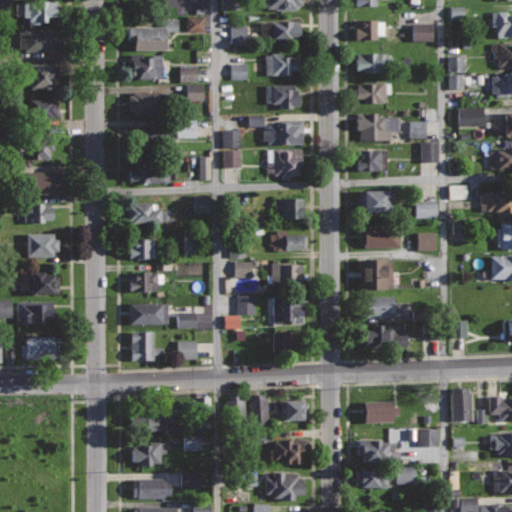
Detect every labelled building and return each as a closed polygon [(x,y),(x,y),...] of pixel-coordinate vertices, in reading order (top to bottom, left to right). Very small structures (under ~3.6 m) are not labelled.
[(55,0),(22,0),(23,20),(46,19),(46,15),(56,15),(55,0)] [(219,0),(219,10),(239,10),(239,0),(235,0),(219,0)] [(259,0),(260,7),(273,6),(273,9),(295,9),(295,3),(300,3),(300,0),(259,0)] [(448,19),(462,19),(462,7),(449,6),(448,19)] [(506,10),(491,10),(492,27),(496,27),(497,37),(507,36),(507,35),(511,35),(511,13),(506,14),(506,10)] [(185,17),(185,32),(203,31),(203,16),(185,17)] [(177,19),(161,19),(161,25),(127,26),(127,40),(134,40),(134,49),(164,48),(163,31),(178,31),(177,19)] [(299,19),(280,20),(280,21),(259,21),(260,39),(290,39),(290,37),(299,37),(299,19)] [(374,19),(352,19),(352,29),(354,29),(355,38),(374,38),(374,19)] [(431,41),(431,24),(410,24),(411,41),(431,41)] [(245,45),(245,27),(229,26),(228,44),(245,45)] [(57,29),(22,29),(22,49),(57,49),(57,29)] [(511,43),(507,44),(507,41),(490,42),(490,59),(497,58),(498,66),(505,66),(505,68),(511,67),(511,43)] [(281,52),(264,52),(265,74),(290,73),(290,69),(299,69),(299,54),(281,55),(281,52)] [(374,52),(354,52),(354,68),(364,68),(364,72),(386,71),(386,54),(374,55),(374,52)] [(161,54),(149,54),(149,56),(142,56),(142,53),(129,53),(129,78),(161,78),(161,54)] [(462,89),(462,56),(446,56),(447,89),(462,89)] [(53,63),(29,63),(29,87),(53,87),(53,63)] [(245,63),(229,64),(229,80),(246,79),(245,63)] [(177,82),(195,82),(195,66),(177,67),(177,82)] [(511,70),(504,71),(504,75),(491,75),(491,96),(508,95),(508,92),(511,91),(511,70)] [(385,82),(355,82),(355,97),(364,97),(364,101),(385,101),(385,82)] [(184,101),(201,100),(201,84),(184,84),(184,101)] [(295,84),(264,84),(264,102),(279,102),(279,108),(292,108),(292,105),(299,105),(299,93),(297,93),(297,88),(295,88),(295,84)] [(165,90),(133,91),(133,94),(129,94),(129,110),(132,110),(132,113),(165,113),(165,90)] [(52,97),(28,98),(28,119),(52,119),(52,115),(57,115),(57,100),(52,100),(52,97)] [(482,125),(481,107),(456,108),(456,125),(482,125)] [(511,111),(503,111),(503,117),(497,117),(497,131),(503,131),(503,133),(511,132),(511,111)] [(376,112),(355,112),(355,128),(359,127),(359,139),(390,139),(390,130),(398,130),(398,115),(377,116),(376,112)] [(262,115),(246,116),(247,128),(262,127),(262,115)] [(303,119),(284,119),(284,121),(275,121),(275,123),(266,123),(266,127),(262,127),(262,142),(298,142),(298,130),(303,130),(303,119)] [(175,138),(194,138),(194,120),(175,120),(175,138)] [(424,139),(424,122),(408,121),(407,138),(424,139)] [(165,125),(138,126),(139,150),(166,149),(165,125)] [(221,148),(238,148),(238,130),(221,130),(221,148)] [(53,135),(20,135),(20,157),(47,156),(47,149),(53,149),(53,135)] [(437,141),(419,142),(419,162),(437,162),(437,141)] [(511,145),(503,146),(503,149),(489,150),(490,168),(511,168),(511,145)] [(302,147),(266,148),(266,171),(273,171),(273,173),(281,173),(282,178),(289,178),(289,174),(298,174),(298,166),(302,166),(302,147)] [(387,148),(353,149),(354,169),(388,168),(387,148)] [(238,150),(220,150),(221,167),(238,167),(238,150)] [(208,156),(196,156),(197,179),(208,178),(208,156)] [(168,162),(135,163),(135,167),(127,167),(127,180),(137,179),(137,182),(168,181),(168,162)] [(60,170),(24,170),(24,192),(60,193),(60,170)] [(465,185),(447,185),(447,199),(465,199),(465,185)] [(359,191),(359,211),(394,210),(394,190),(359,191)] [(511,191),(479,191),(479,209),(511,209),(511,191)] [(209,196),(191,196),(192,214),(209,214),(209,196)] [(304,197),(278,197),(278,199),(273,199),(273,209),(278,209),(278,218),(300,217),(300,204),(304,204),(304,197)] [(50,201),(22,202),(23,221),(44,220),(44,218),(50,218),(50,201)] [(157,201),(126,202),(126,221),(166,220),(166,209),(157,209),(157,201)] [(413,218),(435,217),(434,204),(413,204),(413,218)] [(461,220),(452,219),(451,234),(461,234),(461,220)] [(511,221),(500,221),(500,247),(511,246),(511,221)] [(362,225),(363,247),(401,246),(400,225),(362,225)] [(54,232),(25,232),(25,254),(53,254),(53,250),(58,250),(58,237),(54,237),(54,232)] [(433,251),(434,233),(415,232),(415,250),(433,251)] [(306,233),(277,233),(276,249),(306,250),(306,233)] [(156,236),(127,237),(127,258),(157,257),(156,236)] [(511,254),(489,255),(489,277),(511,277),(511,254)] [(393,257),(360,258),(360,287),(393,286),(393,257)] [(250,277),(250,261),(232,262),(232,277),(250,277)] [(302,263),(270,262),(270,282),(302,282),(302,263)] [(43,270),(30,271),(30,278),(25,278),(26,293),(53,292),(53,273),(43,273),(43,270)] [(157,270),(128,270),(128,290),(157,290),(157,270)] [(235,296),(235,315),(253,315),(252,295),(235,296)] [(291,296),(272,296),(273,323),(302,322),(302,310),(305,310),(305,300),(291,300),(291,296)] [(393,296),(360,296),(360,315),(393,315),(393,296)] [(0,317),(10,318),(10,300),(0,299),(0,317)] [(53,300),(15,300),(16,326),(53,325),(53,300)] [(167,302),(129,302),(129,323),(168,323),(167,302)] [(393,302),(393,316),(409,317),(409,302),(393,302)] [(193,312),(175,312),(175,328),(194,327),(193,312)] [(237,315),(222,316),(223,329),(238,329),(237,315)] [(511,318),(502,319),(502,340),(511,339),(511,318)] [(450,338),(465,337),(465,320),(449,320),(450,338)] [(402,323),(370,323),(370,328),(362,328),(363,346),(409,345),(409,335),(406,335),(406,329),(402,329),(402,323)] [(153,330),(129,330),(130,359),(154,359),(153,330)] [(291,330),(272,330),(272,352),(290,352),(290,345),(299,345),(299,334),(291,334),(291,330)] [(56,338),(18,338),(18,360),(56,360),(56,338)] [(195,359),(194,341),(175,341),(176,359),(195,359)] [(469,386),(452,387),(452,392),(449,393),(451,419),(471,418),(469,386)] [(263,392),(249,393),(249,397),(247,397),(248,422),(268,422),(266,398),(264,398),(263,392)] [(241,393),(228,394),(228,399),(224,399),(225,420),(244,419),(243,397),(241,397),(241,393)] [(511,398),(500,398),(500,394),(488,394),(488,413),(498,413),(498,419),(511,419),(511,398)] [(303,399),(279,399),(280,418),(303,418),(303,416),(307,415),(307,401),(303,401),(303,399)] [(392,400),(363,400),(364,422),(398,421),(398,405),(393,405),(392,400)] [(170,404),(127,405),(127,422),(138,421),(138,430),(160,430),(160,422),(171,422),(170,404)] [(485,423),(484,409),(475,409),(475,423),(485,423)] [(436,429),(416,429),(416,446),(435,447),(436,429)] [(511,431),(503,431),(503,434),(489,434),(489,447),(497,447),(497,452),(503,452),(503,454),(511,454),(511,431)] [(182,450),(199,450),(199,436),(181,436),(182,450)] [(307,438),(272,438),(272,447),(268,447),(268,457),(280,457),(280,461),(302,462),(302,452),(307,452),(307,438)] [(380,438),(357,438),(357,452),(363,452),(363,459),(394,460),(394,441),(380,441),(380,438)] [(166,440),(148,440),(148,443),(129,444),(130,460),(139,460),(139,464),(151,464),(150,461),(159,461),(159,452),(166,452),(166,440)] [(511,470),(508,470),(507,458),(491,459),(492,490),(506,489),(506,492),(511,491),(511,470)] [(254,486),(255,467),(242,467),(241,485),(254,486)] [(415,483),(414,467),(394,467),(395,484),(415,483)] [(387,468),(355,468),(355,486),(387,485),(387,468)] [(201,471),(179,472),(179,487),(201,487),(201,471)] [(297,473),(283,473),(283,471),(263,471),(263,492),(271,492),(271,497),(280,497),(280,499),(294,499),(294,493),(304,493),(304,477),(297,477),(297,473)] [(164,477),(132,477),(132,496),(171,496),(171,480),(164,480),(164,477)] [(458,511),(476,510),(475,496),(458,496),(458,511)] [(511,511),(511,505),(497,505),(497,502),(487,502),(487,504),(480,504),(480,511),(511,511)] [(208,511),(209,503),(190,503),(190,511),(208,511)] [(251,511),(267,511),(267,503),(252,503),(251,511)] [(437,511),(437,503),(424,503),(423,511),(437,511)]
